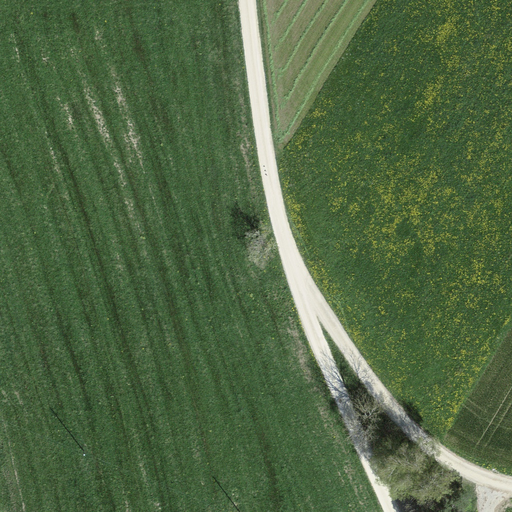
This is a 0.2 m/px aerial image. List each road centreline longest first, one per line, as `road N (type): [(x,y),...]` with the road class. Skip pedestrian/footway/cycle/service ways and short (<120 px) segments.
road 1 (unclassified): [(246,0),(272,194),(322,351),(389,511)]
road 2 (track): [(494,483),(452,465),(389,410),(291,260)]
